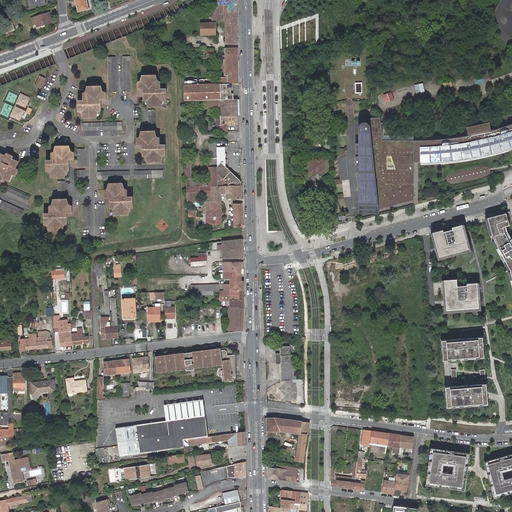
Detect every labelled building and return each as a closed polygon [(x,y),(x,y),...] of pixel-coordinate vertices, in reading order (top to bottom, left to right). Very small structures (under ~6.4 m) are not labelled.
[(85,0),(74,0),(77,13),(88,10),(85,0)] [(37,27),(52,22),(49,13),(30,19),(33,25),(36,24),(37,27)] [(14,30),(11,19),(1,23),(4,33),(14,30)] [(215,35),(215,23),(200,23),(200,35),(215,35)] [(238,64),(238,48),(226,48),(226,50),(226,60),(224,60),(224,65),(238,64)] [(122,57),(123,93),(130,92),(129,57),(122,57)] [(239,83),(238,68),(226,69),(224,69),(225,78),(221,78),(221,84),(233,83),(239,83)] [(39,76),(34,86),(40,89),(45,79),(39,76)] [(151,98),(151,76),(142,76),(143,83),(140,83),(137,83),(137,90),(143,90),(143,100),(151,98)] [(154,76),(151,76),(151,98),(151,107),(160,107),(160,100),(163,100),(166,100),(165,89),(160,89),(160,82),(157,82),(154,82),(154,76)] [(234,99),(233,83),(221,84),(220,84),(216,84),(215,84),(208,84),(201,85),(199,85),(184,85),(183,85),(183,95),(183,101),(200,101),(208,100),(234,99)] [(415,92),(424,91),(423,83),(415,83),(415,92)] [(83,117),(95,114),(95,111),(97,111),(100,111),(100,100),(105,100),(105,93),(102,93),(99,93),(99,86),(88,86),(88,93),(84,93),(82,93),(82,100),(77,100),(77,112),(80,112),(83,111),(83,117)] [(386,102),(394,99),(392,91),(383,94),(386,102)] [(16,107),(14,107),(10,115),(19,120),(21,116),(23,117),(29,103),(27,102),(29,98),(20,94),(16,103),(18,103),(16,107)] [(237,99),(234,99),(208,100),(209,107),(216,106),(216,104),(221,104),(221,106),(222,116),(225,116),(238,116),(238,106),(237,99)] [(238,124),(238,116),(225,116),(222,116),(220,116),(221,125),(216,126),(215,126),(215,131),(227,131),(227,125),(238,124)] [(444,139),(434,140),(414,140),(380,140),(380,136),(382,136),(381,126),(379,127),(379,123),(380,123),(380,117),(360,119),(360,127),(359,128),(358,130),(359,132),(361,132),(363,149),(360,149),(360,210),(379,210),(414,200),(414,162),(427,162),(435,161),(435,164),(441,163),(441,161),(456,159),(474,156),(491,153),(508,148),(508,150),(511,149),(511,126),(510,127),(509,125),(501,127),(490,130),(481,133),(472,135),(463,136),(453,138),(444,139)] [(142,138),(139,139),(136,139),(136,146),(142,146),(142,157),(145,157),(148,156),(149,163),(160,163),(160,156),(163,156),(166,156),(165,145),(160,145),(159,138),(157,138),(154,138),(153,131),(142,131),(142,138)] [(209,186),(217,186),(217,174),(216,147),(217,142),(209,142),(210,179),(187,180),(187,202),(199,202),(199,195),(210,194),(209,186)] [(63,171),(66,170),(68,170),(68,159),(74,159),(74,152),(70,152),(67,152),(67,145),(56,145),(56,152),(53,153),(50,153),(51,160),(45,160),(45,171),(48,171),(51,171),(52,178),(63,178),(63,171)] [(232,185),(241,185),(241,182),(239,180),(225,166),(225,147),(216,147),(217,174),(228,185),(230,183),(232,185)] [(8,157),(9,154),(6,153),(5,156),(0,153),(0,180),(1,182),(3,179),(9,182),(12,175),(14,171),(17,172),(18,169),(15,168),(18,162),(12,159),(8,157)] [(310,173),(324,173),(324,160),(310,160),(310,173)] [(127,189),(124,190),(121,190),(121,182),(109,183),(110,190),(107,190),(104,190),(104,197),(110,197),(110,208),(112,208),(116,208),(116,215),(127,214),(127,208),(130,208),(133,207),(133,196),(127,196),(127,189)] [(228,198),(241,199),(241,185),(232,185),(217,186),(209,186),(210,194),(210,196),(202,197),(202,201),(205,201),(221,201),(220,193),(227,193),(228,198)] [(29,197),(7,187),(4,193),(26,204),(29,197)] [(61,224),(64,223),(67,223),(66,213),(72,212),(72,205),(69,205),(66,205),(65,198),(54,199),(54,206),(51,206),(49,206),(49,216),(43,217),(44,224),(46,224),(49,224),(50,231),(61,231),(61,224)] [(0,201),(0,207),(20,217),(23,211),(1,200),(0,201)] [(221,204),(221,201),(205,201),(205,205),(205,209),(221,209),(221,204)] [(511,223),(509,212),(486,218),(490,236),(492,235),(494,240),(492,241),(508,269),(511,284),(511,240),(508,233),(506,226),(511,224),(511,223)] [(221,216),(205,216),(205,224),(211,224),(222,224),(221,216)] [(242,227),(242,218),(234,218),(234,222),(234,227),(242,227)] [(464,224),(452,227),(453,229),(462,227),(463,231),(460,232),(461,235),(464,234),(467,233),(464,224)] [(443,230),(433,233),(439,257),(469,249),(464,234),(461,235),(460,232),(463,231),(462,227),(453,229),(454,234),(444,236),(443,230)] [(471,251),(467,233),(464,234),(469,249),(439,257),(433,233),(431,233),(438,260),(471,251)] [(243,258),(242,240),(222,243),(218,243),(212,243),(213,251),(217,251),(218,250),(223,250),(223,259),(243,258)] [(191,266),(206,265),(205,254),(197,254),(198,258),(190,259),(191,266)] [(241,274),(241,261),(223,262),(223,272),(231,272),(231,274),(241,274)] [(65,269),(56,270),(52,271),(52,278),(65,278),(65,269)] [(241,281),(241,274),(231,274),(231,272),(223,272),(223,279),(230,278),(230,285),(189,286),(189,291),(219,290),(243,290),(243,281),(241,281)] [(456,279),(444,280),(446,311),(479,308),(477,285),(466,286),(467,291),(465,291),(465,297),(460,298),(459,288),(457,288),(457,287),(456,279)] [(444,313),(481,310),(479,283),(477,283),(477,285),(479,308),(446,311),(444,280),(442,281),(444,313)] [(459,288),(460,298),(465,297),(465,291),(467,291),(466,286),(457,287),(457,288),(459,288)] [(115,290),(108,290),(110,313),(112,313),(112,322),(113,322),(114,327),(105,328),(106,333),(110,332),(111,338),(118,337),(115,290)] [(244,307),(243,290),(219,290),(220,300),(226,300),(226,306),(229,306),(244,307)] [(169,300),(164,300),(165,318),(174,318),(174,307),(169,307),(169,300)] [(136,320),(135,301),(123,302),(123,306),(124,321),(136,320)] [(160,317),(160,302),(153,302),(153,306),(148,306),(148,319),(153,319),(153,317),(160,317)] [(243,326),(244,307),(229,306),(229,332),(241,331),(241,328),(243,326)] [(198,308),(198,318),(215,318),(215,311),(215,308),(198,308)] [(105,328),(110,318),(100,319),(101,339),(111,338),(110,332),(106,333),(105,328)] [(64,324),(68,324),(68,321),(59,322),(59,327),(55,327),(56,333),(60,333),(60,331),(64,331),(64,324)] [(39,322),(36,322),(36,325),(36,332),(36,333),(37,340),(38,348),(48,347),(48,348),(52,347),(51,338),(47,338),(47,331),(43,331),(38,332),(38,328),(39,328),(39,325),(39,322)] [(178,325),(178,338),(201,335),(200,322),(178,325)] [(61,346),(73,344),(71,334),(71,323),(68,324),(64,324),(64,331),(60,331),(60,333),(60,335),(61,346)] [(71,334),(73,344),(89,343),(88,336),(83,337),(82,328),(77,329),(77,333),(71,334)] [(36,333),(32,333),(25,334),(25,339),(21,339),(22,351),(27,350),(38,348),(37,340),(36,333)] [(482,337),(441,340),(443,361),(484,357),(482,337)] [(10,340),(2,341),(3,350),(10,350),(10,340)] [(280,364),(281,381),(290,381),(290,380),(292,380),(296,380),(295,356),(289,356),(289,347),(280,347),(280,355),(276,355),(276,364),(280,364)] [(154,373),(222,366),(223,371),(223,376),(224,381),(236,381),(235,355),(234,351),(230,348),(227,348),(224,348),(220,349),(155,357),(155,358),(154,373)] [(138,359),(133,360),(134,369),(139,369),(150,367),(149,357),(137,359),(138,359)] [(130,372),(129,359),(116,361),(118,374),(122,373),(130,372)] [(105,375),(118,374),(116,361),(104,363),(105,375)] [(24,387),(24,374),(14,374),(13,380),(14,387),(14,392),(18,391),(24,391),(24,387)] [(66,379),(68,394),(86,391),(85,380),(74,382),(73,379),(66,379)] [(33,395),(54,392),(53,381),(32,384),(33,395)] [(486,384),(445,387),(447,407),(488,404),(486,384)] [(165,420),(205,415),(202,400),(203,399),(164,404),(164,405),(165,420)] [(200,437),(208,436),(205,417),(205,415),(165,420),(135,424),(123,426),(114,427),(116,446),(116,448),(126,447),(191,439),(200,437)] [(266,418),(266,432),(280,431),(282,419),(274,418),(266,418)] [(301,421),(282,419),(280,431),(299,434),(299,433),(301,421)] [(309,423),(301,421),(299,433),(307,435),(307,434),(309,423)] [(0,436),(12,435),(13,435),(13,428),(9,428),(0,429),(0,436)] [(371,431),(363,430),(362,445),(369,445),(370,442),(371,431)] [(388,433),(371,431),(370,442),(387,444),(388,433)] [(245,445),(244,432),(242,432),(212,436),(208,436),(200,437),(201,444),(228,440),(229,446),(233,446),(245,445)] [(299,434),(295,461),(303,462),(307,435),(299,433),(299,434)] [(400,447),(401,435),(388,433),(387,444),(387,446),(394,447),(393,453),(399,454),(400,447)] [(414,437),(401,435),(400,447),(412,448),(414,437)] [(192,446),(191,439),(126,447),(116,448),(117,456),(127,455),(139,453),(192,446)] [(467,470),(464,469),(462,486),(429,482),(433,451),(454,454),(455,450),(430,447),(425,484),(465,490),(467,470)] [(462,486),(464,469),(466,455),(454,454),(433,451),(429,482),(462,486)] [(14,452),(1,455),(2,462),(9,461),(14,483),(24,481),(22,472),(31,470),(29,457),(15,459),(14,452)] [(197,465),(211,463),(210,454),(204,455),(204,452),(198,453),(198,455),(196,455),(197,465)] [(511,452),(497,458),(498,461),(511,456),(511,488),(497,494),(492,478),(489,479),(495,498),(511,492),(511,452)] [(171,463),(170,456),(155,458),(156,465),(171,463)] [(511,488),(511,456),(498,461),(487,464),(492,478),(497,494),(511,488)] [(246,477),(245,462),(228,465),(226,466),(227,472),(227,477),(235,477),(246,477)] [(123,474),(124,480),(147,477),(145,464),(122,467),(123,474)] [(267,467),(268,478),(285,481),(285,480),(291,481),(296,482),(298,467),(276,465),(276,468),(267,467)] [(335,468),(331,468),(331,486),(354,489),(355,479),(352,479),(335,477),(335,468)] [(197,489),(204,488),(202,474),(195,475),(197,489)] [(355,475),(355,479),(354,489),(364,490),(364,489),(365,482),(366,476),(355,475)] [(396,476),(395,476),(394,478),(391,478),(391,482),(384,481),(383,493),(394,494),(394,489),(396,476)] [(407,490),(409,477),(406,476),(406,478),(405,481),(399,480),(399,477),(396,476),(394,489),(407,490)] [(132,506),(135,506),(135,504),(139,503),(143,502),(143,503),(150,501),(155,500),(156,502),(160,501),(165,500),(167,499),(166,499),(173,497),(178,496),(177,494),(180,493),(184,492),(184,493),(189,492),(187,481),(174,484),(175,485),(163,488),(164,489),(153,492),(153,490),(141,493),(141,492),(130,495),(132,506)] [(226,505),(240,502),(239,499),(239,496),(237,489),(223,492),(226,505)] [(308,494),(282,490),(280,507),(299,510),(306,511),(308,494)] [(7,500),(0,501),(0,511),(6,511),(9,511),(8,506),(27,502),(26,496),(11,499),(7,500)] [(109,511),(109,510),(110,510),(109,506),(108,499),(96,502),(97,511),(109,511)] [(240,507),(240,502),(226,505),(216,507),(216,511),(221,511),(236,508),(240,507)]
